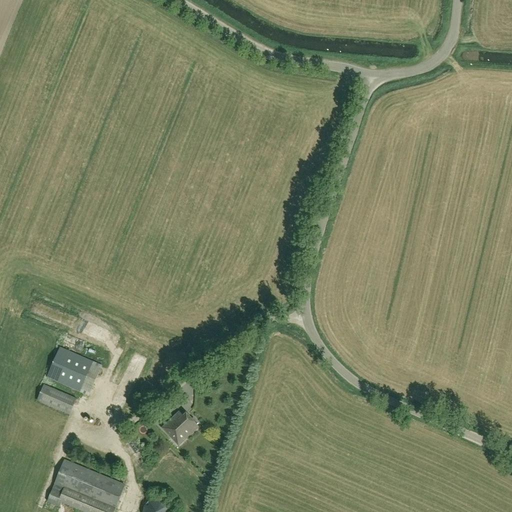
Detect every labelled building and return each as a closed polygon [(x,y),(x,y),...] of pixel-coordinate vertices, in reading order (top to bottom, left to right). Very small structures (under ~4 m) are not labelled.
[(67,318),(72,324),(78,320),(68,306),(58,313),(64,320),(67,318)] [(101,366),(60,348),(47,378),(89,396),(101,366)] [(76,400),(44,386),(37,401),(70,415),(76,400)] [(198,424),(193,418),(192,420),(187,415),(177,423),(173,419),(163,429),(171,438),(174,436),(179,442),(185,436),(187,438),(198,427),(197,425),(198,424)] [(70,433),(63,451),(111,471),(118,453),(70,433)] [(114,511),(115,510),(125,486),(65,461),(48,502),(60,507),(61,503),(82,511),(114,511)] [(169,511),(169,510),(167,506),(165,503),(161,500),(156,500),(152,501),(148,503),(145,507),(144,511),(143,511),(169,511)]
